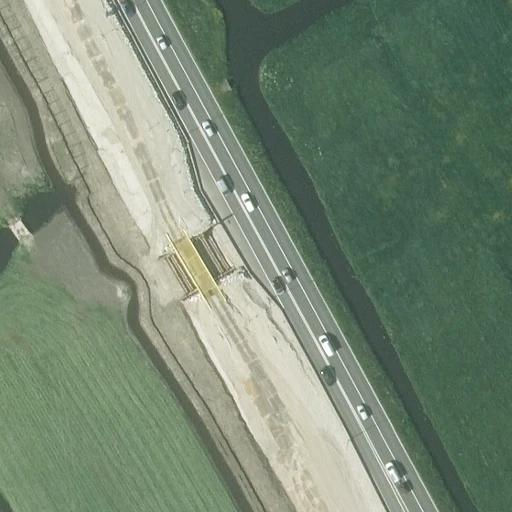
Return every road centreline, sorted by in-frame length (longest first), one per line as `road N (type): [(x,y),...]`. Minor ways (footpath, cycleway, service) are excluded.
road 1 (secondary): [(59,0),(335,511)]
road 2 (secondary): [(408,511),(137,0)]
